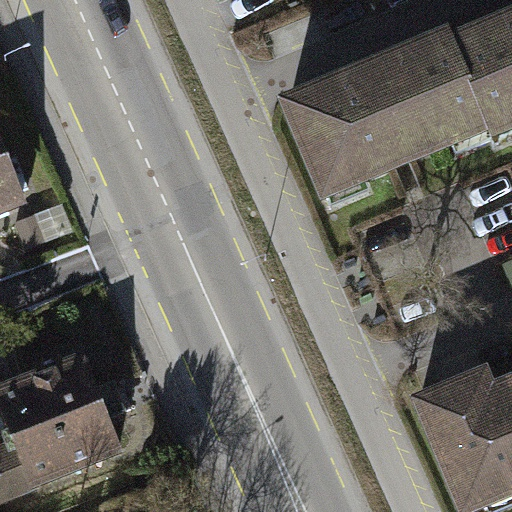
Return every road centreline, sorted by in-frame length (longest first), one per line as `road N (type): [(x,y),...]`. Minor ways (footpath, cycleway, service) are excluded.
road 1 (residential): [(408,511),(181,0)]
road 2 (primary): [(311,511),(188,235)]
road 3 (primary): [(188,235),(81,0)]
road 4 (residential): [(0,310),(188,235)]
